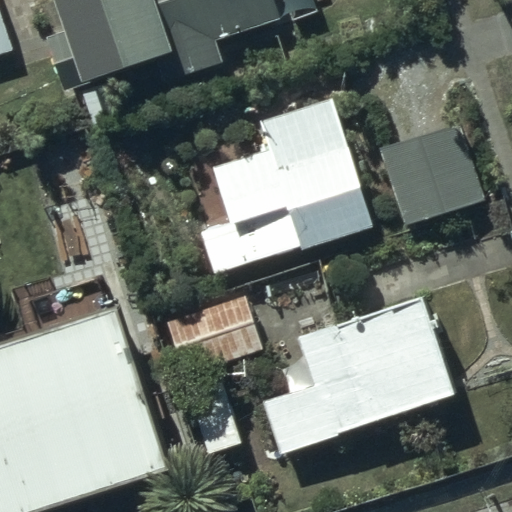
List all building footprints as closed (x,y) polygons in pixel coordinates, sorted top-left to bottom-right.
[(268,0),(46,0),(77,84),(149,60),(158,86),(219,65),(211,41),(276,20),(268,0)] [(0,55),(10,53),(0,18),(0,55)] [(199,231),(211,272),(294,247),(296,254),(371,231),(331,98),(256,121),(265,150),(208,167),(225,223),(199,231)] [(460,122),(375,148),(399,226),(484,200),(460,122)] [(240,295),(163,318),(180,373),(257,350),(240,295)] [(261,403),(277,453),(450,396),(417,296),(291,338),(308,387),(261,403)] [(0,345),(0,511),(19,511),(165,467),(116,309),(0,345)] [(187,390),(205,453),(237,444),(219,381),(187,390)]
